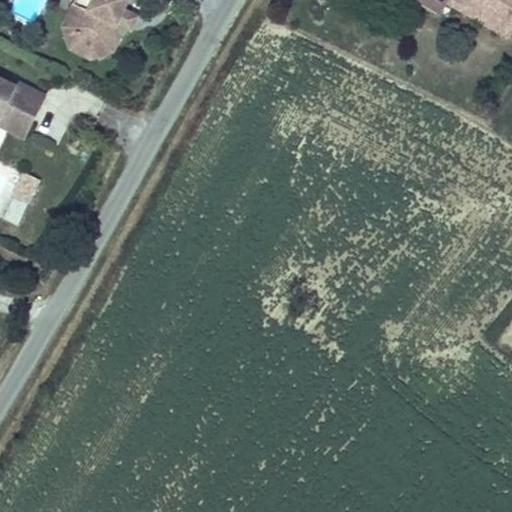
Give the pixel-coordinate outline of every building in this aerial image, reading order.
[(100,0),(101,0),(87,29),(73,22),(62,42),(69,68),(89,77),(113,71),(125,47),(127,44),(118,40),(124,28),(131,15),(126,12),(132,0),(100,0)] [(101,0),(100,0),(83,0),(73,22),(87,29),(101,0)] [(511,11),(495,1),(494,1),(492,4),(484,0),(428,0),(423,9),(424,10),(416,23),(440,37),(444,30),(445,31),(447,27),(451,21),(511,58),(511,57),(511,11)] [(511,58),(451,21),(447,27),(508,64),(511,58)] [(138,35),(124,28),(118,40),(127,44),(125,47),(131,50),(138,35)] [(9,127),(35,142),(49,116),(21,101),(19,106),(0,95),(0,134),(4,137),(9,127)] [(0,140),(29,156),(35,142),(9,127),(4,137),(0,134),(0,140)] [(23,171),(13,197),(32,203),(41,178),(23,171)]
